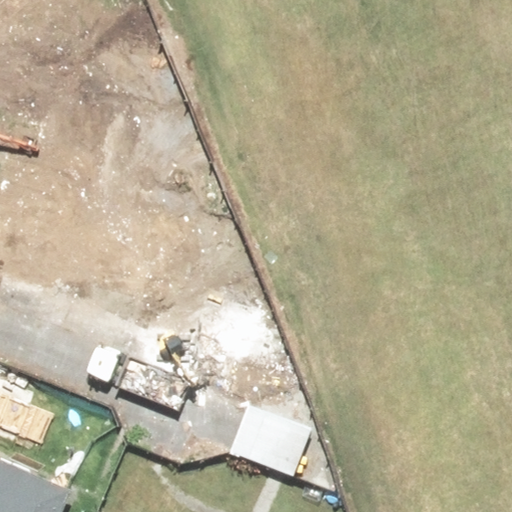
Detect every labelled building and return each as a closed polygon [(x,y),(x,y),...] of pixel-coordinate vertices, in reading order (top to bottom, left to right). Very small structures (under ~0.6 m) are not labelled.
[(0,0),(0,54),(75,0),(0,0)] [(100,149),(14,126),(0,176),(0,285),(63,303),(66,291),(163,318),(192,211),(91,184),(100,149)] [(256,275),(174,310),(204,380),(286,345),(256,275)] [(0,366),(0,437),(23,448),(50,390),(0,366)] [(319,429),(252,408),(237,456),(303,477),(319,429)] [(61,511),(72,486),(0,456),(0,511),(61,511)]
